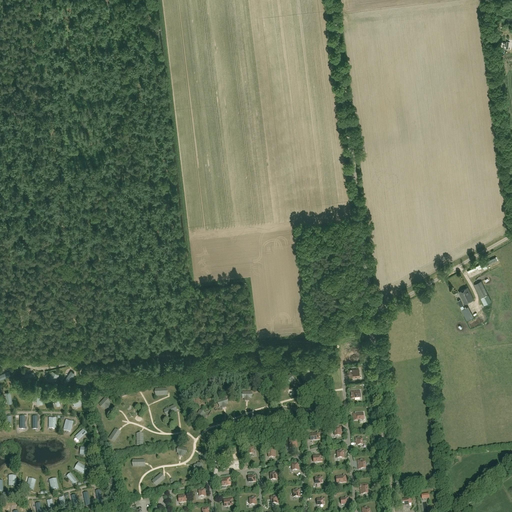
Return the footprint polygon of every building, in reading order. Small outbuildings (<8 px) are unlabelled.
[(480,262),(474,265),(477,272),(484,268),(480,262)] [(481,281),(474,284),(481,298),(488,295),(481,281)] [(468,287),(459,292),(464,304),(473,299),(468,287)] [(69,373),(64,381),(67,384),(73,376),(74,373),(71,371),(69,374),(69,373)] [(30,373),(22,376),(23,381),(32,377),(35,376),(33,372),(30,373)] [(51,374),(47,380),(54,383),(57,378),(56,377),(58,374),(53,372),(51,375),(51,374)] [(78,394),(72,397),(74,403),(75,406),(81,404),(80,401),(81,400),(78,394)] [(65,427),(64,430),(70,432),(71,428),(71,429),(73,422),(66,420),(64,427),(65,427)] [(78,435),(76,438),(78,440),(82,437),(82,438),(87,433),(83,430),(78,435)] [(320,440),(319,433),(309,434),(310,441),(320,440)] [(268,458),(276,457),(275,447),(267,448),(268,458)] [(313,456),(314,463),(322,462),(322,455),(313,456)] [(364,460),(357,461),(358,469),(365,469),(364,460)] [(78,464),(75,469),(78,471),(83,475),(87,468),(81,465),(78,464)] [(70,474),(67,476),(70,480),(74,485),(77,482),(73,476),(72,477),(70,474)] [(346,476),(336,477),(337,484),(347,483),(346,476)] [(221,479),(222,486),(230,485),(229,478),(221,479)] [(28,482),(26,489),(33,490),(35,484),(34,484),(35,481),(29,479),(28,482)] [(56,479),(50,480),(50,484),(51,490),(58,489),(57,482),(56,482),(56,479)] [(367,484),(359,484),(361,494),(368,494),(367,484)] [(178,496),(179,503),(188,502),(187,495),(178,496)] [(223,500),(224,507),(233,506),(232,499),(223,500)]
